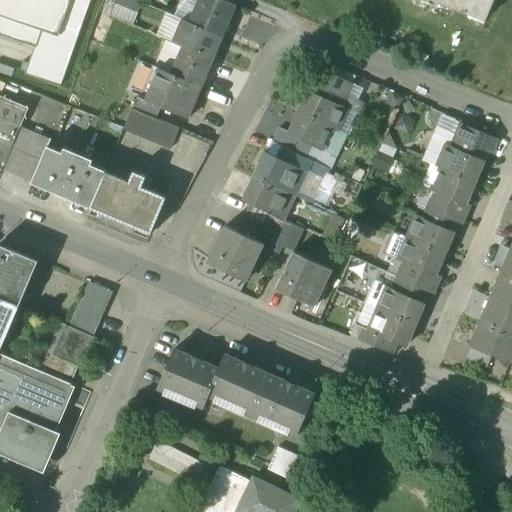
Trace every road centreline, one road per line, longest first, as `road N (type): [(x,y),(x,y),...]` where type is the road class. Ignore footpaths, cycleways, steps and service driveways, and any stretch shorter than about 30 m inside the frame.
road 1 (residential): [(160,279),(267,69),(295,47),(324,45),(511,122)]
road 2 (residential): [(511,436),(440,396),(160,279)]
road 3 (residential): [(160,279),(62,511)]
road 4 (residential): [(160,279),(0,215)]
